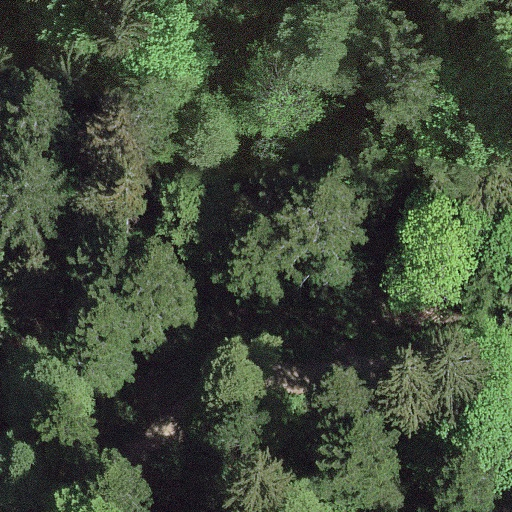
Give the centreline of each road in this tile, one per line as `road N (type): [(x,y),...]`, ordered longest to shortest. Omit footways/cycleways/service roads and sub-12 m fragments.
road 1 (track): [(81,511),(116,456),(238,373),(320,356),(511,364)]
road 2 (trunk): [(247,0),(511,279)]
